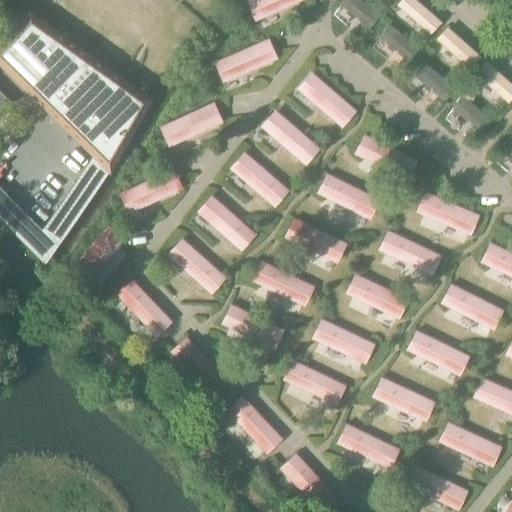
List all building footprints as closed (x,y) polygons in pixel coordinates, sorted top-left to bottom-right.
[(247,0),(256,20),(300,0),(247,0)] [(362,0),(341,0),(339,3),(369,28),(380,15),(362,0)] [(400,0),(395,6),(429,35),(440,22),(414,0),(400,0)] [(29,12),(0,41),(0,63),(109,170),(150,99),(29,12)] [(390,23),(379,36),(408,61),(419,48),(390,23)] [(435,41),(469,70),(470,68),(480,57),(446,28),(437,39),(435,41)] [(268,38),(214,61),(222,82),(277,58),(268,38)] [(425,61),(414,74),(443,99),(454,87),(425,61)] [(474,74),(507,103),(511,97),(511,84),(485,61),(474,74)] [(342,127),(357,111),(312,71),(297,88),(342,127)] [(0,93),(0,111),(9,102),(0,93)] [(463,94),(452,107),(481,133),(492,120),(463,94)] [(214,102),(159,127),(168,147),(223,122),(214,102)] [(306,165),(320,148),(275,109),(261,126),(306,165)] [(409,174),(418,153),(364,129),(355,149),(409,174)] [(511,139),(508,137),(497,149),(511,162),(511,139)] [(274,202),(289,186),(245,146),(230,162),(274,202)] [(173,168),(119,194),(128,214),(182,188),(173,168)] [(371,214),(380,194),(325,169),(316,190),(371,214)] [(471,230),(480,209),(426,185),(417,206),(471,230)] [(240,246),(256,230),(211,190),(196,206),(240,246)] [(338,257),(347,236),(293,212),(283,233),(338,257)] [(108,225),(69,270),(86,284),(125,239),(108,225)] [(433,270),(442,249),(387,225),(378,246),(433,270)] [(211,289),(226,272),(182,232),(167,249),(211,289)] [(511,272),(511,247),(491,238),(482,259),(511,272)] [(305,301),(314,281),(259,256),(250,277),(305,301)] [(399,313),(408,293),(353,269),(344,289),(399,313)] [(130,279),(114,294),(156,337),(172,322),(130,279)] [(494,324),(503,304),(448,280),(439,300),(494,324)] [(275,345),(284,324),(229,300),(220,320),(275,345)] [(367,357),(376,336),(321,312),(312,333),(367,357)] [(462,370),(471,350),(416,326),(407,346),(462,370)] [(186,337),(170,352),(211,395),(227,380),(186,337)] [(337,401),(347,381),(292,357),(283,377),(337,401)] [(427,416),(436,396),(382,372),(373,392),(427,416)] [(511,414),(511,390),(483,378),(474,398),(511,414)] [(242,396),(226,411),(266,454),(283,440),(242,396)] [(391,464),(400,444),(346,420),(337,440),(391,464)] [(493,468),(503,448),(449,423),(439,443),(493,468)] [(296,454),(280,469),(319,511),(320,511),(336,498),(296,454)] [(459,511),(469,492),(415,466),(406,486),(459,511)] [(511,511),(511,496),(499,511),(511,511)]
